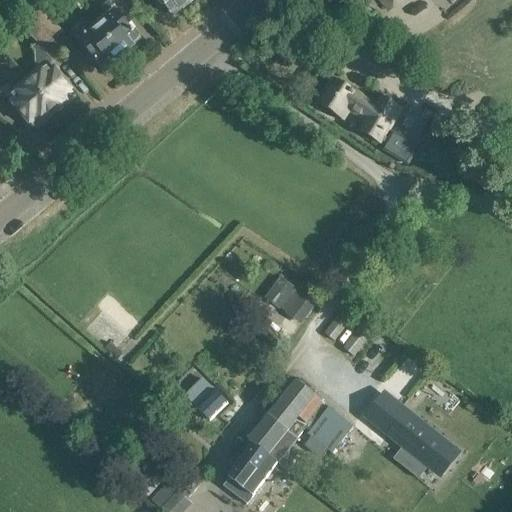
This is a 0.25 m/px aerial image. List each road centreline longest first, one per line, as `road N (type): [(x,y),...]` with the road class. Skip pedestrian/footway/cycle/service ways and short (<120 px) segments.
road 1 (unclassified): [(511,222),(448,191),(391,180),(205,48)]
road 2 (tertiary): [(0,222),(205,48)]
road 3 (track): [(288,0),(428,94),(461,100),(511,85)]
